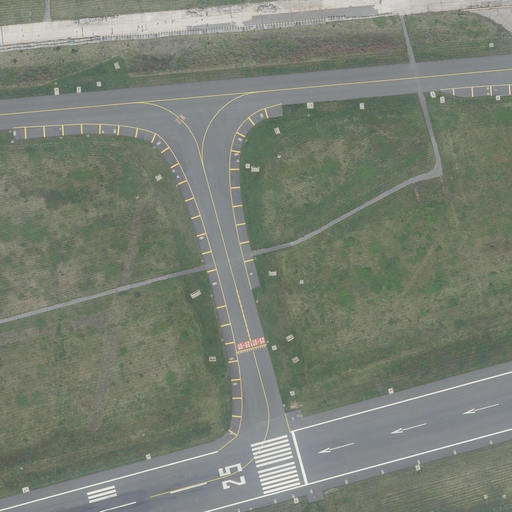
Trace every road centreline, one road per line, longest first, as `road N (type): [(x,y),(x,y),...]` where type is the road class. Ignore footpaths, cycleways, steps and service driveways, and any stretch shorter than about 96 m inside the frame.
road 1 (track): [(433,140),(438,166),(430,174),(292,244),(252,254)]
road 2 (track): [(205,267),(0,322)]
